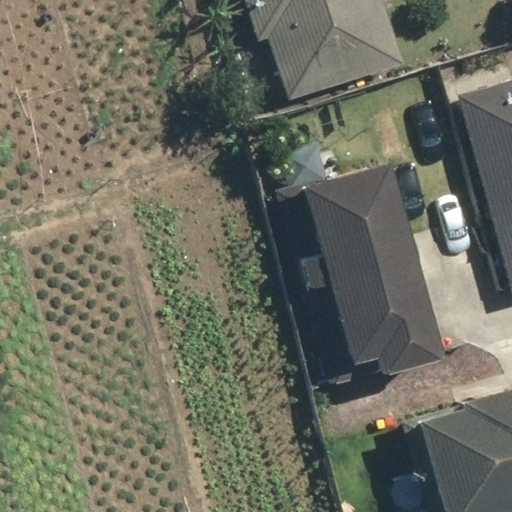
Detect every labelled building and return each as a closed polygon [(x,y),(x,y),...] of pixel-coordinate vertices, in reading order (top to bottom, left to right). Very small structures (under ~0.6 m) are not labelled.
[(231,0),(262,104),(389,68),(391,67),(371,0),(231,0)] [(511,80),(447,98),(503,303),(511,300),(511,80)] [(419,360),(366,166),(263,194),(317,388),(419,360)] [(391,426),(416,511),(495,511),(511,507),(511,389),(506,392),(440,410),(391,425),(391,426)] [(383,511),(389,461),(342,456),(337,508),(378,511),(383,511)]
